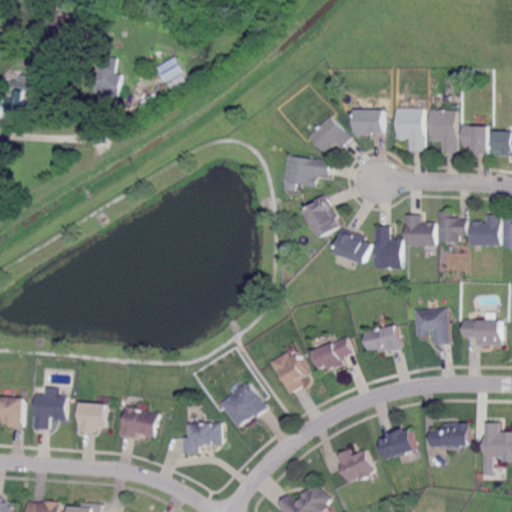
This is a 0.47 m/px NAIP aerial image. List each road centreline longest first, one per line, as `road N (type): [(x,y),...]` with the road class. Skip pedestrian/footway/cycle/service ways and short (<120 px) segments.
road 1 (residential): [(235,511),(282,453),(351,407),(407,390),(511,387)]
road 2 (residential): [(220,511),(139,471),(0,458)]
road 3 (residential): [(511,192),(377,184)]
